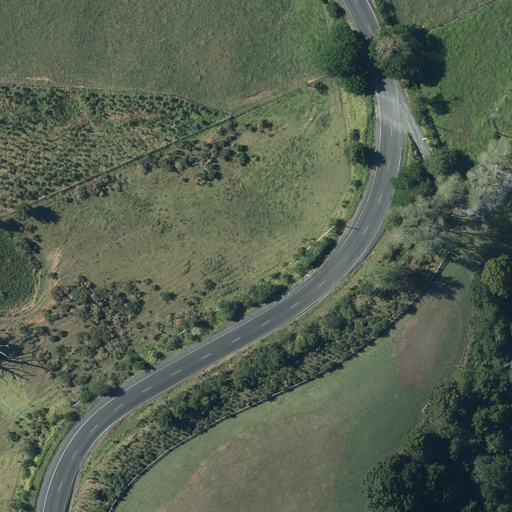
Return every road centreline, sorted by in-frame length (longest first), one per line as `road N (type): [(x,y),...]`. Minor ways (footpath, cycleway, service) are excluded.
road 1 (unclassified): [(337,0),(369,59),(379,114),(378,190),(346,265),(282,320),(87,439),(47,489),(42,511)]
road 2 (unknown): [(378,169),(459,200),(481,200),(511,172)]
